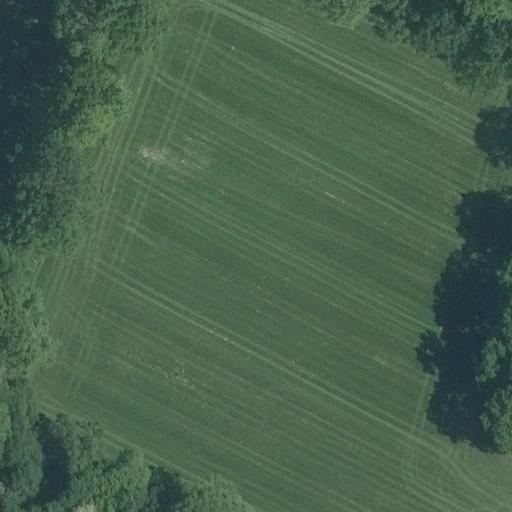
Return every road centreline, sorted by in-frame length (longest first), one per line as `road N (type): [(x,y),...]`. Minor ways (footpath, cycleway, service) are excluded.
road 1 (track): [(0,289),(109,0)]
road 2 (track): [(143,511),(0,430)]
